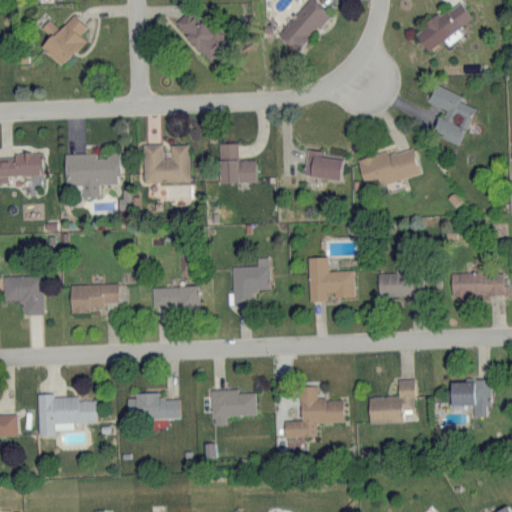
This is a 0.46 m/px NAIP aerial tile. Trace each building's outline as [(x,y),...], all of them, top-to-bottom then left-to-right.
[(329,13),(315,0),(306,0),(277,32),(296,50),(329,13)] [(472,17),(459,0),(458,0),(414,31),(427,49),(472,17)] [(174,22),(210,60),(225,47),(188,8),(174,22)] [(85,39),(79,33),(87,25),(73,13),(59,28),(48,18),(41,26),(49,34),(40,44),(62,64),(85,39)] [(459,143),(475,106),(459,100),(461,94),(435,83),(427,100),(443,107),(433,131),(459,143)] [(238,141),(219,142),(219,180),(256,180),(256,158),(238,159),(238,141)] [(189,180),(188,143),(170,143),(170,157),(162,158),(162,142),(143,143),(144,181),(189,180)] [(419,172),(412,146),(387,153),(386,150),(357,158),(365,187),(419,172)] [(340,178),(342,156),(323,154),(324,149),(306,148),(304,174),(340,178)] [(0,156),(0,180),(7,181),(7,173),(41,173),(41,151),(14,151),(14,156),(0,156)] [(64,153),(65,183),(81,183),(82,195),(99,195),(98,183),(119,182),(118,151),(107,152),(107,156),(97,157),(96,152),(64,153)] [(309,299),(326,299),(326,294),(354,293),(354,269),(328,269),(327,255),(307,256),(309,299)] [(231,265),(233,304),(252,303),(251,289),(270,288),(268,256),(256,256),(256,264),(231,265)] [(395,272),(378,271),(377,294),(422,295),(422,273),(407,273),(407,267),(396,266),(395,272)] [(451,294),(507,293),(507,284),(503,284),(503,271),(451,272),(451,294)] [(2,275),(3,299),(23,299),(24,313),(43,312),(41,274),(2,275)] [(117,281),(69,283),(70,311),(90,310),(90,305),(104,305),(104,301),(118,300),(117,281)] [(199,305),(199,284),(152,285),(152,307),(199,305)] [(402,421),(402,408),(414,407),(414,377),(397,378),(398,394),(368,395),(369,421),(402,421)] [(473,415),(486,414),(486,404),(491,404),(490,378),(450,378),(450,403),(472,403),(473,415)] [(343,397),(317,398),(316,384),(299,384),(300,419),(283,419),(284,436),(316,435),(316,421),(343,420),(343,397)] [(256,413),(255,391),(238,391),(238,388),(211,388),(212,423),(226,423),(226,414),(256,413)] [(180,415),(180,397),(158,397),(158,392),(127,393),(127,416),(180,415)] [(96,421),(96,398),(78,399),(78,393),(37,394),(38,434),(54,434),(54,428),(74,428),(74,421),(96,421)] [(0,435),(17,435),(16,412),(0,412),(0,435)]
